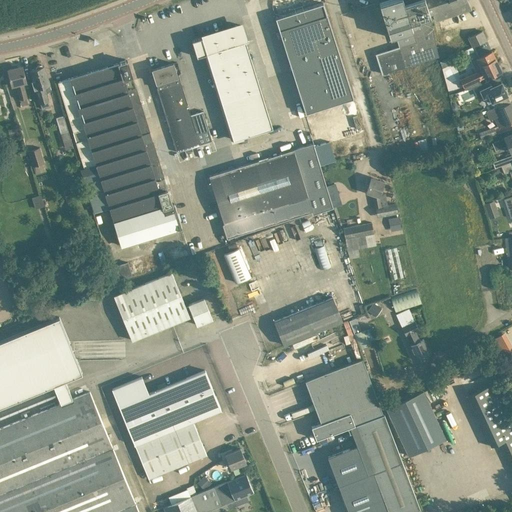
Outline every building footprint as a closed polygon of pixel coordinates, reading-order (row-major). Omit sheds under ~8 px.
[(390,36),(396,34),(412,29),(416,41),(399,46),(376,53),(382,73),(438,56),(431,21),(435,20),(432,12),(428,13),(424,0),(382,0),(379,1),(390,36)] [(435,20),(470,8),(467,1),(468,1),(467,0),(424,0),(428,13),(432,12),(435,20)] [(354,98),(323,2),(275,17),(306,113),(354,98)] [(192,40),(197,56),(207,53),(234,139),(272,127),(246,41),(249,40),(248,40),(246,40),(241,25),(192,40)] [(486,40),(482,31),(468,37),(473,46),(486,40)] [(472,46),(459,52),(462,57),(474,51),(472,46)] [(492,50),(483,55),(477,57),(478,58),(471,61),(476,72),(460,79),(465,90),(481,84),(478,78),(485,75),(486,77),(492,75),(501,70),(492,50)] [(85,167),(80,169),(91,202),(107,197),(122,245),(171,230),(181,226),(174,203),(172,204),(127,60),(58,81),(58,82),(59,82),(85,167)] [(199,143),(199,144),(211,140),(208,130),(196,133),(195,132),(209,128),(204,111),(190,115),(181,85),(178,75),(177,75),(173,63),(152,69),(156,82),(155,82),(158,92),(176,150),(199,143)] [(42,109),(51,106),(46,91),(52,90),(50,84),(47,75),(44,65),(43,65),(41,64),(37,65),(36,68),(30,69),(33,80),(32,80),(35,90),(36,89),(40,103),(42,109)] [(19,99),(20,99),(22,106),(28,104),(23,83),(27,82),(25,75),(23,65),(7,69),(10,79),(12,86),(16,85),(19,99)] [(486,111),(486,113),(510,102),(501,82),(492,87),(491,85),(482,89),(480,90),(483,98),(488,96),(491,102),(492,102),(495,107),(486,111)] [(511,105),(510,102),(486,113),(489,120),(494,118),(498,127),(509,123),(511,121),(511,105)] [(56,117),(60,132),(68,130),(63,115),(56,117)] [(494,127),(479,131),(481,138),(496,134),(494,127)] [(511,152),(511,151),(511,133),(493,142),(497,150),(508,145),(511,152)] [(311,210),(332,203),(314,145),(313,142),(293,148),(209,175),(224,222),(223,222),(223,223),(224,223),(228,235),(227,236),(311,207),(311,210)] [(28,150),(33,166),(36,173),(46,170),(44,163),(44,162),(39,146),(28,150)] [(501,166),(511,161),(511,154),(492,161),(495,168),(501,166)] [(511,161),(501,166),(504,173),(509,171),(511,178),(511,177),(511,161)] [(457,162),(449,164),(452,174),(460,171),(457,162)] [(387,204),(387,202),(385,192),(380,193),(384,181),(371,177),(368,186),(366,190),(373,193),(376,206),(387,204)] [(44,206),(41,194),(32,197),(35,209),(44,206)] [(485,203),(488,212),(497,209),(494,200),(485,203)] [(399,216),(388,218),(391,231),(401,229),(399,216)] [(343,227),(348,250),(367,247),(376,245),(373,233),(371,222),(343,227)] [(170,246),(173,258),(190,255),(188,243),(170,246)] [(331,267),(324,245),(313,248),(320,270),(331,267)] [(253,281),(239,248),(223,254),(235,283),(240,280),(242,286),(232,291),(238,306),(244,304),(246,310),(258,305),(249,283),(253,281)] [(118,278),(133,274),(129,261),(114,265),(118,278)] [(114,296),(128,330),(132,339),(189,316),(189,315),(193,313),(197,324),(212,318),(203,297),(189,303),(189,304),(185,306),(172,273),(114,296)] [(77,285),(79,292),(92,287),(90,281),(77,285)] [(416,288),(390,297),(395,311),(421,302),(416,288)] [(333,296),(283,316),(274,320),(284,344),(343,320),(333,296)] [(374,315),(380,306),(373,302),(367,310),(374,315)] [(0,406),(54,385),(61,403),(0,427),(0,511),(139,511),(90,391),(72,398),(65,380),(82,372),(59,316),(0,341),(0,406)] [(410,344),(413,350),(417,359),(430,353),(426,344),(423,339),(421,340),(416,331),(419,329),(415,319),(414,319),(402,325),(401,326),(410,344)] [(316,439),(355,424),(383,413),(362,358),(305,379),(321,422),(311,426),(316,439)] [(135,444),(193,420),(220,409),(205,369),(148,392),(141,377),(112,388),(135,444)] [(468,395),(472,404),(491,446),(500,441),(511,467),(511,419),(495,382),(491,375),(487,377),(490,384),(468,395)] [(446,438),(423,390),(386,407),(409,455),(446,438)] [(355,424),(370,461),(398,450),(384,413),(383,413),(355,424)] [(207,454),(193,420),(135,444),(148,477),(207,454)] [(232,448),(222,452),(220,453),(223,459),(228,457),(232,468),(237,466),(246,462),(240,448),(233,451),(232,448)] [(370,461),(377,482),(406,471),(398,450),(370,461)] [(421,511),(406,471),(377,482),(388,511),(421,511)] [(204,511),(217,507),(217,506),(226,503),(234,500),(236,505),(249,500),(246,495),(254,492),(246,473),(237,476),(196,493),(171,503),(164,506),(166,511),(204,511)] [(204,475),(198,483),(204,489),(211,482),(204,475)]
